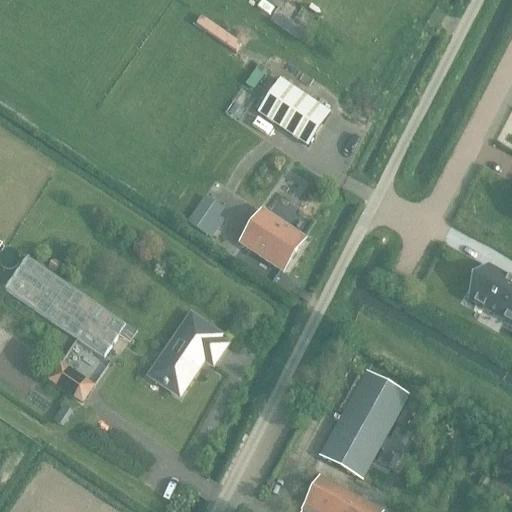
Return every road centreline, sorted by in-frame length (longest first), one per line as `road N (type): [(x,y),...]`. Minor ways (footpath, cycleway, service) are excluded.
road 1 (unclassified): [(215,511),(368,211)]
road 2 (unclassified): [(368,211),(420,231),(511,52)]
road 3 (unclassified): [(368,211),(478,0)]
